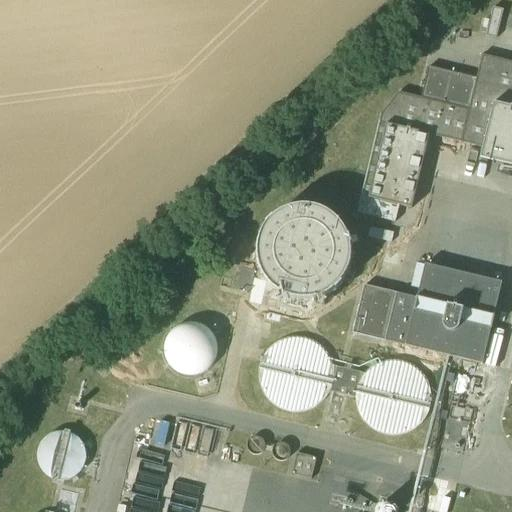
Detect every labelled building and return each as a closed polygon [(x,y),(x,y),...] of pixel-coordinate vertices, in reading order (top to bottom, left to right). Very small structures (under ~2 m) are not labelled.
[(486,37),(496,39),(503,11),(493,8),(486,37)] [(511,167),(511,63),(508,62),(482,56),(480,64),(477,79),(429,68),(421,99),(399,93),(381,115),(358,214),(395,223),(399,207),(412,210),(429,136),(486,149),(483,160),(511,167)] [(352,265),(354,257),(355,247),(354,237),(351,228),(346,219),(340,212),(332,206),(322,202),(313,200),(303,200),(293,202),(284,207),(276,213),(269,220),(265,229),(262,239),(261,249),(262,257),(265,265),(269,272),(274,279),(281,285),(288,289),(296,292),(304,294),(312,294),(321,292),(329,289),(336,285),(342,279),(348,273),(352,265)] [(417,299),(396,294),(364,287),(353,334),(483,365),(491,330),(494,317),(502,284),(425,265),(417,299)] [(196,320),(164,348),(194,381),(226,353),(196,320)] [(267,340),(266,407),(327,408),(327,340),(267,340)] [(366,359),(357,425),(422,434),(432,368),(366,359)] [(44,434),(42,477),(84,479),(86,436),(44,434)] [(311,481),(316,459),(297,454),(291,476),(311,481)] [(68,511),(70,511),(75,497),(62,493),(57,508),(68,511)]
